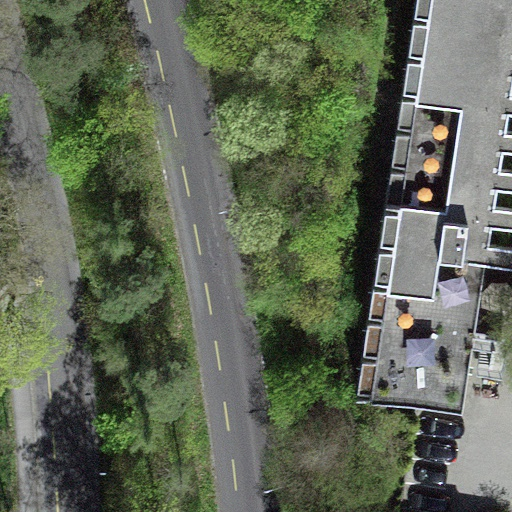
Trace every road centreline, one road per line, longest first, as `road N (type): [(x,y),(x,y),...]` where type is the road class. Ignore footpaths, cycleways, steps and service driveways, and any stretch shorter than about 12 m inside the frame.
road 1 (tertiary): [(156,0),(213,252),(251,511)]
road 2 (tertiary): [(0,55),(46,303),(63,511)]
